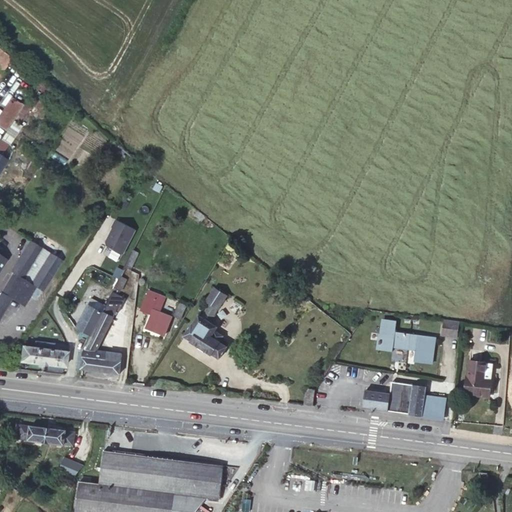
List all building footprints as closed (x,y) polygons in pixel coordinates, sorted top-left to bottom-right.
[(0,70),(2,72),(13,58),(0,48),(0,70)] [(40,79),(13,58),(2,72),(20,84),(0,115),(0,126),(6,131),(40,79)] [(127,151),(118,144),(114,150),(122,157),(127,151)] [(206,217),(198,210),(194,215),(202,221),(206,217)] [(123,254),(135,230),(116,220),(112,228),(113,228),(105,245),(123,254)] [(11,271),(14,273),(35,286),(43,291),(62,260),(30,240),(11,271)] [(121,276),(125,267),(133,253),(126,249),(102,296),(110,300),(114,292),(114,291),(116,287),(121,276)] [(125,267),(131,270),(139,253),(134,250),(133,253),(125,267)] [(35,286),(14,273),(2,292),(12,298),(24,305),(35,286)] [(121,276),(116,287),(122,290),(127,279),(121,276)] [(211,303),(218,308),(227,295),(215,287),(207,301),(211,303)] [(149,290),(148,291),(165,298),(166,297),(149,290)] [(114,292),(110,300),(107,306),(117,310),(119,311),(126,298),(114,291),(114,292)] [(153,309),(160,312),(165,298),(148,291),(142,309),(152,313),(153,309)] [(0,318),(12,298),(2,292),(0,294),(0,318)] [(104,313),(107,306),(92,299),(88,305),(104,313)] [(187,306),(179,303),(174,315),(182,318),(187,306)] [(211,303),(207,308),(215,313),(218,308),(211,303)] [(92,336),(104,313),(88,305),(77,328),(82,331),(92,336)] [(117,310),(107,306),(104,313),(92,336),(87,346),(85,349),(97,350),(117,310)] [(215,313),(207,308),(202,317),(199,315),(193,325),(192,324),(185,335),(192,340),(192,341),(212,354),(212,353),(220,358),(227,347),(219,342),(223,336),(215,330),(218,327),(210,322),(215,313)] [(172,317),(160,312),(153,309),(152,313),(147,326),(165,334),(172,317)] [(431,364),(435,337),(395,331),(397,321),(383,319),(380,341),(379,340),(379,344),(380,344),(380,348),(385,349),(385,350),(393,351),(394,346),(416,349),(414,361),(431,364)] [(457,337),(460,322),(444,320),(442,335),(457,337)] [(87,346),(92,336),(82,331),(79,335),(76,341),(87,346)] [(49,349),(50,345),(50,342),(35,340),(34,347),(49,349)] [(34,347),(21,346),(20,361),(65,366),(67,351),(59,350),(49,349),(34,347)] [(97,350),(85,349),(84,349),(81,369),(120,374),(122,354),(97,350)] [(485,393),(490,393),(493,363),(468,360),(467,376),(466,376),(463,394),(485,396),(485,393)] [(437,396),(431,395),(425,395),(426,386),(392,382),(390,393),(366,390),(363,407),(409,413),(409,414),(422,416),(422,415),(444,418),(446,397),(437,396)] [(304,405),(313,406),(315,390),(309,388),(305,394),(304,405)] [(29,425),(19,424),(18,439),(27,440),(27,439),(64,444),(64,445),(73,447),(75,431),(65,430),(65,431),(29,427),(29,425)] [(140,456),(141,453),(114,450),(113,452),(104,451),(99,484),(80,481),(75,511),(172,511),(175,494),(219,499),(223,466),(214,465),(214,462),(187,459),(187,461),(177,460),(177,462),(149,459),(150,457),(140,456)] [(187,459),(141,453),(140,456),(150,457),(149,459),(177,462),(177,460),(187,461),(187,459)] [(63,456),(58,471),(76,477),(81,462),(63,456)]
